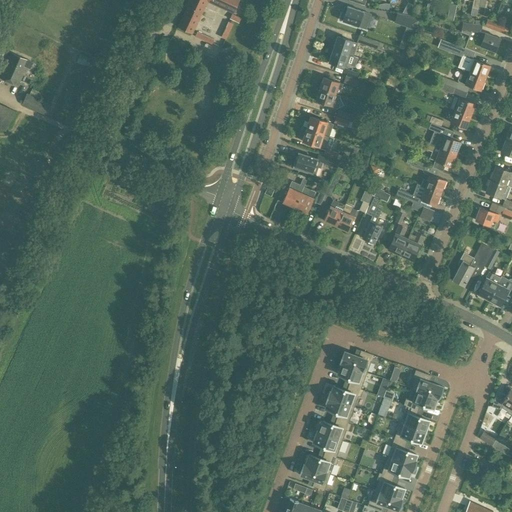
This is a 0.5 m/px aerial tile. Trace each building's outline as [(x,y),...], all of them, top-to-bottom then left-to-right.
[(233,13),(238,0),(188,0),(186,6),(187,7),(178,27),(192,33),(193,32),(207,1),(221,7),(233,13)] [(343,12),(345,13),(342,21),(366,28),(370,14),(347,6),(347,8),(345,7),(343,12)] [(454,13),(448,12),(446,19),(453,20),(454,13)] [(229,19),(232,20),(239,23),(241,18),(232,13),(229,19)] [(415,29),(418,20),(419,16),(397,13),(394,22),(415,29)] [(487,19),(484,26),(491,28),(494,21),(487,19)] [(233,24),(231,22),(228,21),(221,37),(225,39),(226,40),(233,24)] [(506,26),(494,21),(491,28),(503,33),(503,32),(505,27),(506,26)] [(487,48),(495,51),(500,39),(485,33),(480,32),(481,26),(463,22),(461,30),(475,32),(471,41),(467,39),(464,47),(485,55),(487,48)] [(214,39),(197,31),(196,34),(195,36),(212,44),(212,43),(214,39)] [(359,35),(357,42),(381,50),(383,44),(359,35)] [(333,49),(353,56),(358,43),(352,41),(337,36),(333,49)] [(452,43),(449,51),(460,55),(463,47),(452,43)] [(333,49),(329,62),(347,68),(349,67),(350,65),(355,67),(358,57),(353,56),(333,49)] [(30,69),(33,62),(10,52),(0,75),(0,78),(18,86),(26,67),(30,69)] [(90,58),(80,54),(77,62),(87,66),(90,58)] [(469,71),(485,78),(490,66),(462,55),(458,67),(462,69),(469,71)] [(348,69),(346,75),(356,79),(358,73),(348,69)] [(485,78),(469,71),(462,69),(457,81),(480,90),(485,78)] [(354,86),(356,79),(346,75),(343,82),(354,86)] [(441,81),(441,82),(455,88),(458,82),(447,79),(443,76),(442,78),(439,76),(437,80),(441,81)] [(320,87),(320,89),(335,94),(337,88),(341,89),(343,84),(324,77),(322,82),(321,82),(319,87),(320,87)] [(441,82),(440,82),(442,83),(444,84),(442,89),(453,94),(455,88),(441,82)] [(45,115),(50,104),(39,99),(42,93),(32,89),(29,94),(27,93),(21,104),(45,115)] [(317,96),(316,100),(335,107),(336,109),(344,105),(340,97),(340,96),(335,94),(320,89),(319,91),(318,90),(316,95),(317,96)] [(454,96),(450,108),(454,110),(470,116),(475,104),(459,97),(458,98),(454,96)] [(0,103),(0,129),(5,131),(15,110),(0,103)] [(380,114),(375,126),(379,128),(384,115),(386,110),(382,108),(380,114)] [(338,110),(336,116),(353,122),(355,115),(338,110)] [(466,128),(470,116),(454,110),(449,122),(466,128)] [(307,128),(329,136),(333,124),(311,116),(307,128)] [(351,126),(353,122),(336,116),(334,123),(347,127),(348,125),(351,126)] [(431,116),(429,122),(431,122),(441,126),(443,121),(431,116)] [(382,124),(389,127),(391,120),(384,118),(382,124)] [(441,126),(431,122),(428,129),(434,131),(429,144),(456,154),(460,142),(451,139),(454,132),(441,126)] [(333,139),(328,137),(329,136),(307,128),(302,141),(313,145),(313,146),(325,150),(329,151),(329,150),(333,139)] [(511,141),(506,139),(501,152),(511,156),(511,141)] [(445,164),(451,166),(456,154),(429,144),(428,144),(426,149),(432,152),(429,158),(435,160),(432,167),(442,171),(445,164)] [(323,154),(327,156),(337,159),(339,153),(329,150),(329,151),(325,150),(323,154)] [(323,162),(337,167),(338,166),(340,161),(340,160),(337,159),(327,156),(323,154),(318,152),(316,160),(323,162)] [(295,161),(292,168),(311,175),(315,176),(318,168),(321,168),(323,162),(316,160),(311,158),(311,156),(306,155),(306,156),(298,153),(296,161),(295,161)] [(422,170),(425,164),(408,157),(406,163),(410,164),(410,165),(422,170)] [(43,163),(39,172),(49,177),(53,168),(43,163)] [(510,187),(511,187),(511,172),(495,166),(490,179),(510,187)] [(340,176),(334,173),(334,174),(329,185),(325,194),(331,197),(340,176)] [(423,179),(421,185),(425,186),(441,192),(445,180),(429,174),(427,180),(423,179)] [(291,181),(282,202),(294,207),(301,192),(304,187),(307,180),(303,178),(300,184),(291,181)] [(504,199),(505,198),(506,199),(510,187),(490,179),(485,192),(504,199)] [(319,191),(325,194),(329,185),(323,183),(319,191)] [(425,186),(420,198),(436,205),(441,192),(425,186)] [(294,207),(306,213),(316,192),(304,187),(301,192),(294,207)] [(380,200),(384,192),(376,189),(373,197),(380,200)] [(412,201),(414,196),(398,189),(396,195),(412,201)] [(382,226),(376,223),(382,208),(377,206),(380,200),(374,197),(366,214),(372,216),(362,238),(374,243),(382,226)] [(511,201),(506,199),(505,198),(504,199),(502,205),(511,208),(511,201)] [(323,220),(335,226),(344,205),(337,202),(333,200),(323,220)] [(359,210),(365,213),(369,203),(363,201),(359,210)] [(357,211),(352,209),(353,207),(345,204),(344,205),(335,226),(347,231),(357,211)] [(429,220),(433,210),(423,206),(419,216),(429,220)] [(490,225),(490,227),(496,229),(499,222),(495,220),(497,214),(480,207),(475,220),(490,225)] [(501,216),(511,220),(511,216),(511,211),(504,208),(501,216)] [(400,224),(405,214),(399,211),(394,221),(400,224)] [(388,249),(400,255),(408,238),(402,236),(405,229),(399,226),(396,234),(395,234),(388,249)] [(410,234),(408,238),(400,255),(413,260),(420,245),(419,244),(423,236),(417,234),(415,236),(410,234)] [(481,253),(477,260),(478,260),(476,264),(483,268),(484,265),(485,265),(492,251),(485,247),(482,253),(481,253)] [(492,251),(485,265),(484,265),(490,268),(499,252),(493,249),(492,251)] [(451,280),(464,287),(476,264),(478,260),(477,260),(474,258),(463,252),(457,264),(459,265),(451,280)] [(484,297),(488,300),(497,283),(492,280),(495,275),(489,272),(477,294),(479,294),(478,295),(483,298),(484,297)] [(498,305),(500,305),(508,290),(509,290),(511,285),(511,282),(501,276),(497,283),(488,300),(493,302),(493,303),(498,306),(498,305)] [(344,351),(340,363),(341,364),(366,373),(373,355),(360,350),(358,356),(344,351)] [(348,385),(361,389),(366,373),(341,364),(339,364),(337,371),(338,372),(337,374),(350,379),(348,385)] [(411,389),(437,398),(438,398),(442,387),(428,381),(430,375),(418,371),(411,389)] [(390,380),(396,382),(398,375),(392,373),(390,380)] [(328,397),(354,406),(361,389),(348,385),(346,391),(333,386),(331,391),(330,391),(328,397)] [(437,398),(411,389),(405,405),(418,410),(420,404),(433,409),(434,406),(435,407),(438,399),(436,399),(437,398)] [(506,412),(511,415),(511,413),(511,389),(510,389),(506,396),(504,394),(496,391),(492,406),(501,409),(501,408),(507,411),(506,412)] [(336,419),(348,423),(354,406),(328,397),(326,402),(327,402),(325,408),(338,413),(336,419)] [(384,416),(390,399),(383,397),(377,414),(384,416)] [(418,410),(405,405),(399,422),(425,431),(429,420),(416,415),(418,410)] [(317,431),(342,440),(348,423),(336,419),(334,424),(321,420),(320,422),(319,422),(316,429),(317,430),(317,431)] [(395,436),(394,439),(406,444),(408,438),(421,443),(422,440),(423,441),(426,433),(424,433),(425,431),(399,422),(395,436)] [(484,430),(479,438),(492,446),(495,440),(497,438),(484,430)] [(324,453),(336,457),(342,440),(317,431),(312,442),(325,447),(324,453)] [(406,444),(394,439),(387,456),(414,466),(416,461),(414,460),(416,454),(403,449),(406,444)] [(506,454),(509,449),(495,440),(492,446),(506,454)] [(305,465),(330,474),(336,457),(324,453),(321,459),(308,454),(308,455),(307,455),(304,463),(305,463),(305,464),(305,465)] [(381,473),(393,478),(395,472),(408,477),(410,471),(412,471),(414,466),(387,456),(381,473)] [(305,465),(305,464),(304,464),(300,475),(314,480),(312,486),(324,490),(330,474),(305,465)] [(393,478),(381,473),(375,490),(400,499),(401,498),(401,497),(402,498),(405,490),(404,490),(404,488),(391,484),(393,478)] [(307,487),(295,483),(293,489),(304,493),(307,487)] [(400,499),(375,490),(369,506),(369,507),(381,511),(384,505),(398,510),(402,499),(401,498),(400,499)] [(342,510),(347,499),(341,497),(337,509),(342,510)] [(297,511),(301,502),(289,498),(284,511),(297,511)] [(347,499),(342,510),(346,511),(348,511),(352,501),(347,499)] [(309,511),(312,506),(301,502),(297,511),(309,511)]
